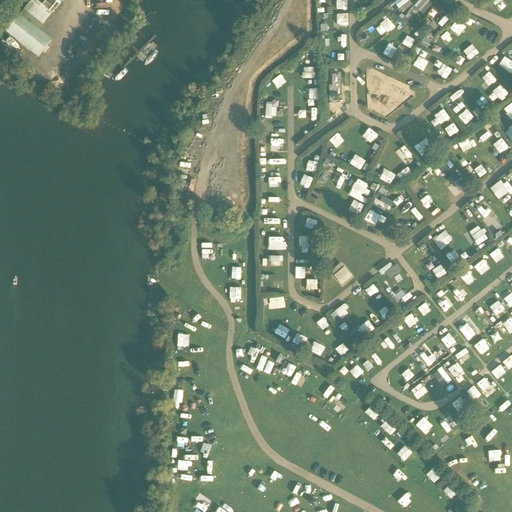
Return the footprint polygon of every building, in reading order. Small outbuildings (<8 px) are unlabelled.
[(412,4),(409,1),(409,0),(396,0),(393,3),(402,13),(412,4)] [(423,14),(433,4),(429,0),(418,0),(413,5),(423,14)] [(346,25),(345,14),(334,14),(335,26),(346,25)] [(384,31),(392,22),(383,15),(376,23),(384,31)] [(51,40),(19,16),(7,31),(39,56),(51,40)] [(420,26),(423,21),(417,18),(414,23),(420,26)] [(451,29),(461,34),(466,24),(455,20),(451,29)] [(438,26),(432,22),(429,25),(435,30),(438,26)] [(448,32),(442,35),(446,42),(451,39),(448,32)] [(379,35),(373,45),(382,51),(388,41),(379,35)] [(406,36),(402,44),(411,49),(415,41),(406,36)] [(427,49),(431,41),(423,38),(420,46),(427,49)] [(400,46),(396,52),(403,57),(408,50),(400,46)] [(421,50),(417,47),(413,52),(418,55),(421,50)] [(462,52),(467,60),(474,56),(469,47),(462,52)] [(413,65),(422,71),(428,62),(419,56),(413,65)] [(511,67),(505,59),(501,63),(510,72),(511,70),(511,67)] [(439,67),(436,73),(446,79),(452,68),(438,60),(435,64),(439,67)] [(302,78),(315,78),(315,68),(303,67),(302,78)] [(487,88),(496,80),(488,71),(479,79),(487,88)] [(277,88),(285,82),(280,75),(272,80),(277,88)] [(331,75),(331,81),(331,101),(340,101),(340,75),(331,75)] [(490,93),(498,103),(509,94),(501,84),(490,93)] [(318,97),(318,86),(308,86),(308,98),(318,97)] [(511,119),(511,118),(511,102),(503,110),(511,119)] [(298,108),(299,119),(310,118),(310,107),(298,108)] [(446,108),(436,112),(440,123),(451,118),(446,108)] [(467,110),(459,116),(467,125),(475,118),(467,110)] [(354,118),(349,125),(359,133),(364,126),(354,118)] [(452,137),(459,131),(454,124),(446,130),(452,137)] [(477,132),(482,142),(492,137),(486,127),(477,132)] [(372,144),(379,136),(371,129),(364,137),(372,144)] [(458,143),(463,152),(472,147),(467,138),(458,143)] [(502,138),(493,144),(500,154),(509,148),(502,138)] [(403,161),(412,155),(406,145),(397,150),(403,161)] [(355,155),(351,165),(362,170),(367,160),(355,155)] [(308,161),(306,171),(316,173),(318,163),(308,161)] [(479,176),(486,172),(481,164),(474,169),(479,176)] [(331,177),(342,183),(347,173),(336,167),(331,177)] [(401,179),(411,172),(408,167),(397,174),(401,179)] [(378,179),(390,185),(395,174),(384,168),(378,179)] [(299,185),(308,189),(312,179),(303,175),(299,185)] [(269,186),(280,186),(280,176),(269,177),(269,186)] [(363,196),(369,184),(358,178),(348,195),(365,204),(368,199),(363,196)] [(495,185),(504,196),(509,192),(500,181),(495,185)] [(379,200),(375,198),(372,204),(386,212),(393,201),(382,195),(379,200)] [(348,209),(358,215),(364,205),(354,200),(348,209)] [(476,209),(485,218),(493,210),(484,201),(476,209)] [(377,221),(384,223),(387,217),(369,210),(365,220),(376,224),(377,221)] [(499,238),(504,234),(499,228),(502,226),(494,217),(487,223),(499,238)] [(483,229),(471,239),(478,248),(490,238),(483,229)] [(432,237),(438,249),(452,241),(445,230),(432,237)] [(300,236),(300,252),(309,252),(309,236),(300,236)] [(286,250),(286,237),(269,237),(268,249),(286,250)] [(201,242),(201,251),(211,251),(210,241),(201,242)] [(489,253),(495,262),(504,256),(498,247),(489,253)] [(446,255),(450,262),(458,256),(454,250),(446,255)] [(232,251),(231,261),(241,262),(241,252),(232,251)] [(269,266),(283,266),(283,255),(269,256),(269,266)] [(474,266),(481,275),(490,268),(482,259),(474,266)] [(395,261),(383,267),(388,278),(400,272),(395,261)] [(352,276),(340,263),(330,273),(342,285),(352,276)] [(294,264),(294,278),(306,279),(306,264),(294,264)] [(441,264),(433,270),(439,279),(447,273),(441,264)] [(231,279),(241,279),(242,268),(232,267),(231,279)] [(468,271),(461,277),(468,285),(475,279),(468,271)] [(287,278),(271,278),(272,292),(288,291),(287,278)] [(456,291),(464,284),(459,278),(450,285),(456,291)] [(474,282),(469,286),(473,291),(478,287),(474,282)] [(365,288),(370,296),(378,291),(373,283),(365,288)] [(229,297),(240,297),(240,284),(230,284),(229,297)] [(313,294),(314,284),(303,284),(303,294),(313,294)] [(395,303),(403,298),(404,301),(415,295),(411,289),(406,292),(404,288),(391,296),(395,303)] [(511,293),(509,289),(501,295),(511,307),(511,305),(511,293)] [(484,303),(499,314),(505,305),(490,295),(484,303)] [(285,297),(269,298),(269,308),(285,308),(285,297)] [(423,316),(432,309),(426,301),(417,308),(423,316)] [(340,320),(351,314),(345,304),(335,310),(340,320)] [(401,320),(407,329),(417,322),(411,313),(401,320)] [(498,322),(501,332),(511,327),(511,326),(509,318),(498,322)] [(467,336),(474,330),(466,320),(459,326),(467,336)] [(274,333),(284,339),(290,330),(279,324),(274,333)] [(303,347),(307,338),(297,333),(293,342),(303,347)] [(386,349),(393,345),(388,336),(381,340),(386,349)] [(242,337),(239,345),(245,347),(248,339),(242,337)] [(310,351),(321,356),(325,346),(313,342),(310,351)] [(419,354),(427,366),(436,360),(428,348),(419,354)] [(464,348),(455,355),(462,364),(471,357),(464,348)] [(262,366),(268,353),(262,350),(256,364),(262,366)] [(281,372),(291,376),(296,365),(285,361),(281,372)] [(356,378),(364,371),(356,363),(349,370),(356,378)] [(452,379),(461,372),(455,363),(445,370),(452,379)] [(400,368),(409,378),(413,375),(404,364),(400,368)] [(492,370),(498,378),(507,372),(500,364),(492,370)] [(434,374),(440,383),(449,377),(442,368),(434,374)] [(402,390),(411,383),(404,374),(395,381),(402,390)] [(475,383),(481,392),(492,385),(486,376),(475,383)] [(328,397),(334,388),(325,382),(319,391),(328,397)] [(423,385),(412,390),(418,401),(428,396),(423,385)] [(473,385),(462,395),(467,401),(478,391),(473,385)] [(373,418),(378,413),(370,406),(365,411),(373,418)] [(449,416),(440,423),(446,430),(454,423),(449,416)] [(174,429),(185,429),(185,418),(175,418),(174,429)] [(390,435),(396,428),(387,419),(381,426),(390,435)] [(170,485),(179,485),(179,475),(170,475),(170,485)] [(437,489),(445,497),(451,490),(444,482),(437,489)] [(193,504),(203,511),(210,503),(200,495),(193,504)]
